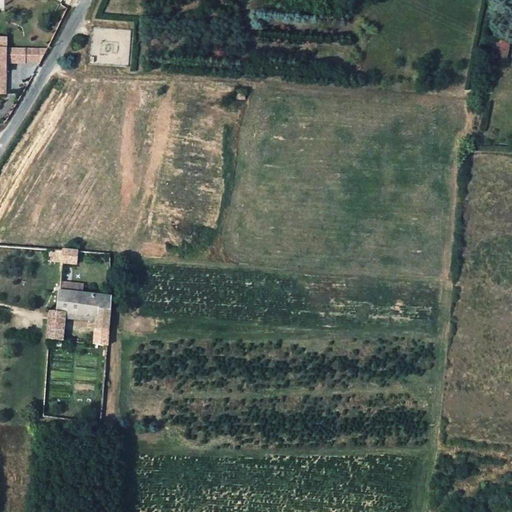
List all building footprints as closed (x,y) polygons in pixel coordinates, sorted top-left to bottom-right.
[(509,42),(496,40),(493,56),(507,58),(509,42)] [(24,63),(24,52),(0,51),(0,96),(5,97),(5,65),(23,66),(24,63)] [(38,52),(24,52),(24,63),(38,64),(38,52)] [(245,91),(236,91),(235,101),(244,101),(245,91)] [(63,250),(62,263),(77,265),(78,251),(63,250)] [(59,291),(57,313),(64,314),(71,315),(78,316),(80,294),(59,291)] [(78,316),(71,315),(71,319),(96,321),(95,338),(92,338),(91,345),(107,347),(109,315),(110,298),(80,294),(78,316)] [(49,322),(49,326),(63,327),(64,314),(57,313),(50,312),(49,322)] [(62,340),(63,327),(49,326),(49,339),(62,340)]
